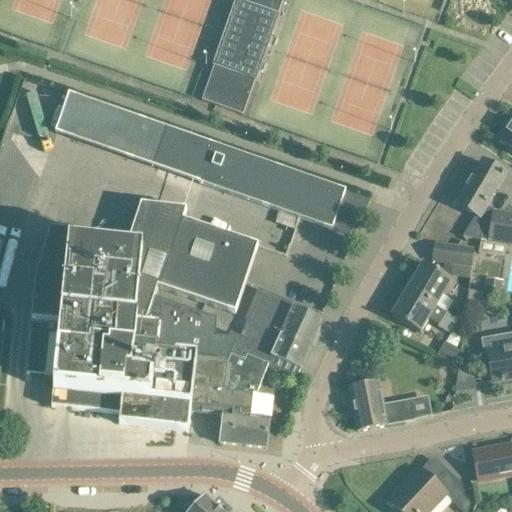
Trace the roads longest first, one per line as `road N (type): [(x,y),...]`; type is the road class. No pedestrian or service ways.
road 1 (residential): [(316,457),(313,403),(357,308),(418,203),(511,72)]
road 2 (secondary): [(0,474),(226,473),(283,497)]
road 3 (unclassified): [(316,457),(511,418)]
